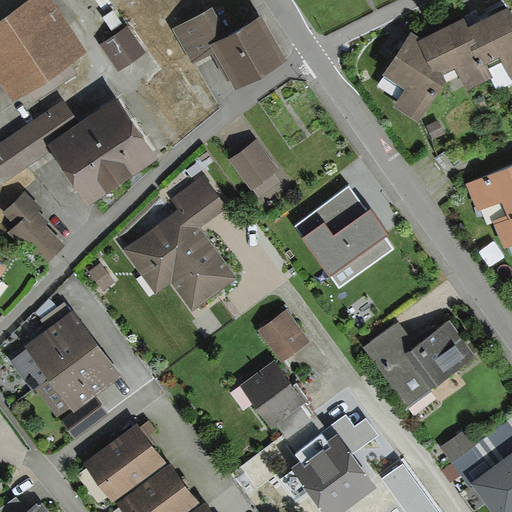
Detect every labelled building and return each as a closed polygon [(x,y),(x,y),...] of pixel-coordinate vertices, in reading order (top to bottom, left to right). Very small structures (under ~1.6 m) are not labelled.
[(87,50),(55,0),(24,0),(0,16),(0,79),(12,99),(28,88),(36,100),(79,71),(72,60),(87,50)] [(217,3),(173,27),(193,64),(215,50),(236,86),(287,57),(262,12),(231,30),(217,3)] [(412,30),(384,75),(405,87),(394,108),(420,125),(446,87),(449,94),(465,87),(467,92),(492,80),(496,90),(511,81),(511,11),(509,5),(471,24),(467,16),(420,37),(412,30)] [(146,52),(128,26),(103,43),(121,67),(146,52)] [(62,98),(0,141),(0,182),(1,184),(53,145),(90,200),(160,153),(121,95),(79,123),(62,98)] [(258,138),(231,160),(254,190),(279,170),(258,138)] [(511,164),(469,183),(479,209),(482,208),(489,226),(499,223),(511,250),(511,164)] [(229,207),(205,174),(171,197),(179,209),(124,249),(155,293),(172,282),(192,313),(239,279),(202,226),(229,207)] [(398,247),(350,183),(294,226),(340,290),(398,247)] [(43,207),(25,190),(4,213),(16,226),(11,231),(46,261),(66,243),(47,223),(50,219),(40,211),(43,207)] [(0,282),(10,267),(0,259),(0,282)] [(123,375),(73,308),(71,310),(65,302),(40,321),(46,329),(24,344),(27,347),(12,360),(62,421),(123,375)] [(311,341),(288,309),(260,330),(283,360),(311,341)] [(400,320),(364,347),(392,385),(388,386),(405,411),(478,356),(450,319),(416,344),(400,320)] [(312,401),(275,357),(240,386),(273,430),(278,425),(305,461),(299,466),(330,511),(337,511),(375,484),(338,432),(333,436),(308,403),(312,401)] [(77,441),(111,416),(98,397),(63,423),(77,441)] [(169,460),(138,420),(82,464),(110,502),(118,497),(169,460)] [(185,511),(202,500),(169,460),(118,497),(128,511),(185,511)] [(511,472),(497,483),(492,477),(477,489),(494,511),(500,511),(510,505),(511,507),(511,472)] [(396,511),(404,507),(388,487),(362,505),(368,511),(396,511)] [(52,511),(42,498),(21,511),(52,511)] [(212,511),(202,500),(185,511),(212,511)]
